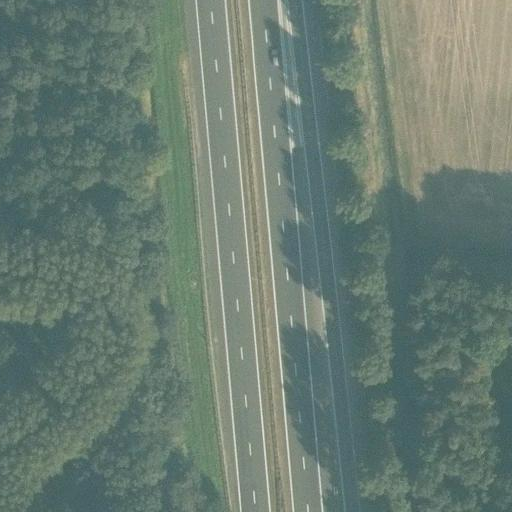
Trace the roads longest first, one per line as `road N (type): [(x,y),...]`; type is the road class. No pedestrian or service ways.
road 1 (motorway): [(352,511),(294,0)]
road 2 (motorway): [(210,0),(255,511)]
road 3 (motorway): [(307,511),(262,0)]
